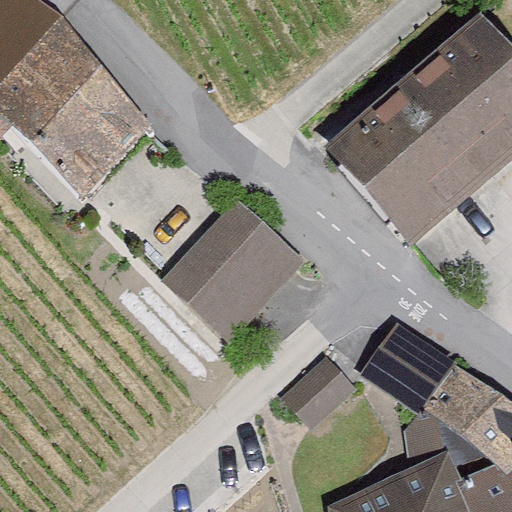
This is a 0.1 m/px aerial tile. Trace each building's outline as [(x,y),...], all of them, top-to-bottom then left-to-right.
[(24,0),(0,0),(0,109),(86,195),(150,129),(102,67),(24,0)] [(328,149),(410,251),(511,169),(511,51),(488,22),(328,149)] [(161,284),(228,350),(302,274),(234,209),(161,284)] [(452,364),(383,325),(352,379),(420,418),(452,364)] [(341,393),(314,356),(271,389),(297,425),(341,393)] [(420,418),(501,480),(511,469),(511,410),(452,364),(420,418)] [(398,469),(326,501),(327,511),(511,511),(511,498),(501,480),(420,418),(395,434),(398,469)]
